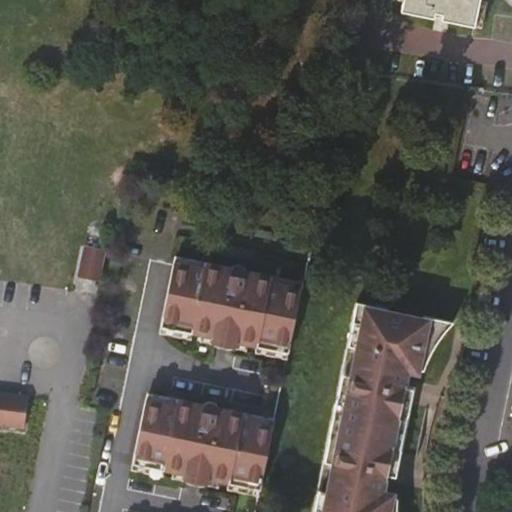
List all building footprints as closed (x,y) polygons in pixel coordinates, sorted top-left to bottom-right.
[(511,0),(401,0),(401,3),(399,14),(432,21),(433,18),(441,20),(440,22),(473,29),(473,28),(479,2),(479,0),(511,0)] [(485,4),(479,2),(473,28),(480,30),(485,4)] [(103,277),(106,246),(85,243),(81,274),(103,277)] [(299,288),(172,263),(159,328),(286,353),(299,288)] [(397,511),(397,501),(383,498),(387,479),(390,465),(398,466),(410,407),(402,406),(405,392),(409,372),(423,375),(435,348),(453,327),(356,307),(352,327),(360,329),(344,404),(336,402),(328,442),(336,443),(322,511),(397,511)] [(413,393),(405,392),(402,406),(410,407),(413,393)] [(272,424),(145,399),(131,464),(259,490),(272,424)] [(398,466),(390,465),(387,479),(395,480),(398,466)]
